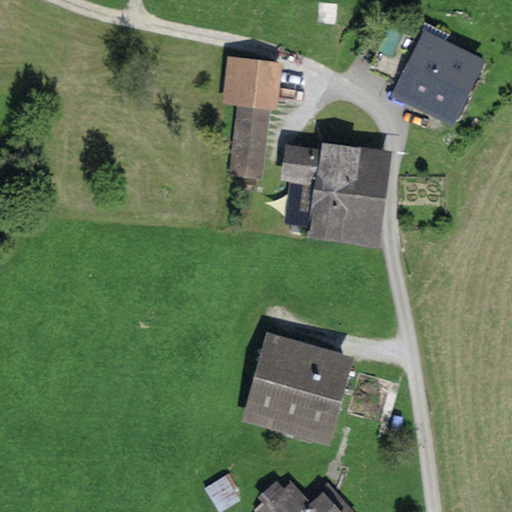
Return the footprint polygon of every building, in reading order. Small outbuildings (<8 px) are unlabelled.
[(449,82),(465,50),(420,27),(421,24),(383,5),(359,51),(379,61),(374,69),(393,79),(396,73),(446,98),(453,84),(449,82)] [(255,180),(263,113),(270,114),(276,66),(220,59),(215,107),(230,109),(222,176),(255,180)] [(377,245),(390,150),(320,141),(319,146),(283,141),(278,178),(287,179),(281,219),(310,223),(308,236),(377,245)] [(329,442),(355,354),(267,327),(241,415),(329,442)] [(221,510),(241,496),(237,489),(242,486),(231,469),(205,485),(221,510)] [(252,506),(254,508),(249,511),(352,511),(325,480),(314,489),(319,494),(310,501),(290,478),(281,485),(275,478),(256,495),(260,499),(252,506)]
